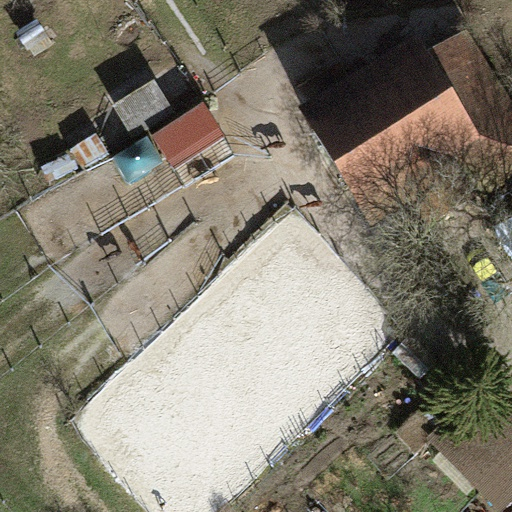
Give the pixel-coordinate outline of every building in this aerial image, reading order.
[(50,40),(39,20),(14,34),(25,54),(50,40)] [(390,243),(511,169),(511,119),(464,40),(432,59),(421,41),(297,115),(357,215),(369,208),(390,243)] [(172,108),(155,82),(113,109),(130,135),(172,108)] [(225,139),(204,105),(152,138),(173,171),(225,139)] [(108,151),(97,132),(69,150),(81,168),(108,151)] [(162,164),(148,141),(112,163),(127,186),(162,164)] [(70,160),(67,154),(42,170),(46,176),(70,160)] [(506,511),(511,506),(511,420),(480,389),(427,442),(497,511),(506,511)]
